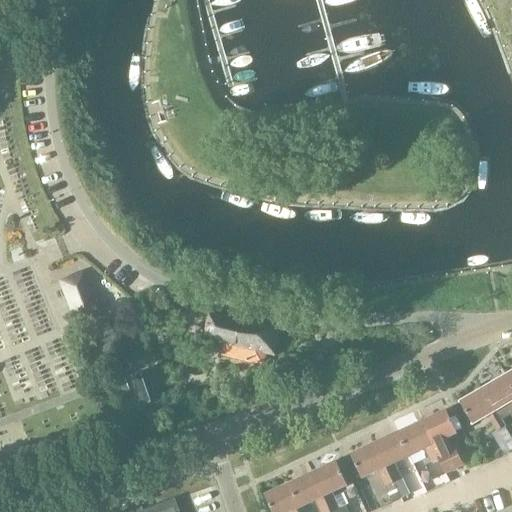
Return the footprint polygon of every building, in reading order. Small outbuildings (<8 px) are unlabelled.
[(159,102),(151,105),(157,125),(165,122),(159,102)] [(62,286),(75,323),(100,313),(95,300),(91,302),(82,279),(62,286)] [(273,355),(279,330),(210,315),(204,340),(225,344),(222,356),(262,366),(265,353),(273,355)] [(511,389),(504,376),(483,389),(501,421),(511,415),(511,417),(511,389)] [(114,396),(128,391),(124,379),(110,384),(114,396)] [(154,385),(137,392),(142,406),(159,400),(154,385)] [(505,427),(501,421),(483,389),(460,402),(472,425),(488,416),(497,431),(505,427)] [(446,411),(421,422),(440,461),(441,461),(447,474),(463,467),(458,457),(454,448),(453,449),(448,438),(457,434),(446,411)] [(421,422),(397,433),(408,456),(425,449),(432,464),(425,467),(433,481),(447,474),(441,461),(440,461),(421,422)] [(397,433),(373,445),(392,484),(393,483),(401,480),(393,463),(408,456),(397,433)] [(400,498),(393,483),(392,484),(373,445),(351,455),(361,478),(378,471),(392,502),(400,498)] [(336,462),(312,473),(330,511),(345,511),(343,507),(338,509),(331,493),(347,485),(336,462)] [(285,486),(296,511),(301,511),(300,507),(315,500),(320,511),(330,511),(312,473),(285,486)] [(292,511),(296,511),(285,486),(265,496),(272,511),(289,511),(292,511)] [(176,511),(172,500),(173,503),(159,508),(158,505),(157,506),(158,508),(148,511),(140,511),(139,508),(128,511),(176,511)]
